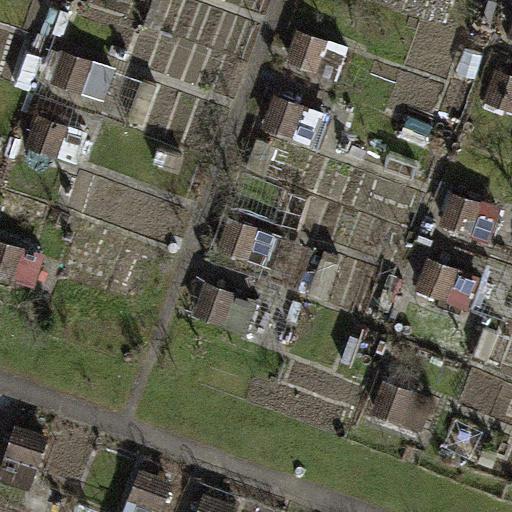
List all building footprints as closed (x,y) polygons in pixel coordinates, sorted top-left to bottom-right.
[(289,59),(340,76),(351,45),(299,27),(289,59)] [(55,77),(107,96),(119,64),(66,45),(55,77)] [(486,96),(511,106),(511,71),(497,66),(486,96)] [(268,124),(322,142),(332,110),(279,92),(268,124)] [(29,140),(79,163),(92,134),(42,110),(29,140)] [(249,168),(266,174),(276,143),(259,138),(249,168)] [(159,164),(182,170),(186,153),(163,147),(159,164)] [(446,220),(492,234),(502,203),(456,189),(446,220)] [(220,245),(273,264),(284,232),(232,213),(220,245)] [(0,271),(37,284),(48,252),(0,235),(0,271)] [(419,284),(471,307),(485,274),(433,252),(419,284)] [(198,310),(247,330),(260,297),(211,278),(198,310)] [(478,353),(490,357),(500,330),(487,326),(478,353)] [(374,409),(425,427),(437,394),(386,375),(374,409)] [(0,472),(0,475),(31,486),(50,434),(18,423),(0,472)] [(125,511),(162,511),(176,479),(144,466),(125,511)] [(234,511),(237,501),(205,493),(199,511),(234,511)]
